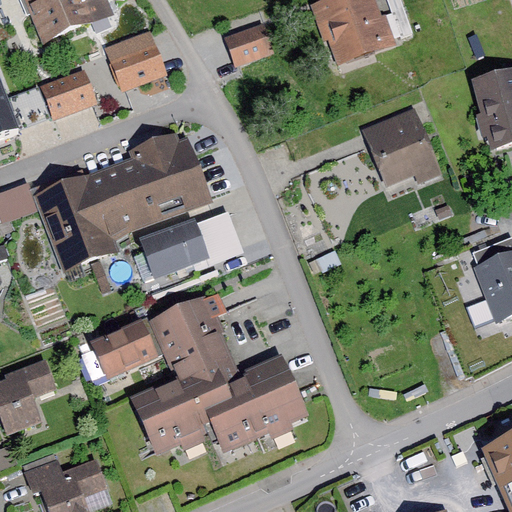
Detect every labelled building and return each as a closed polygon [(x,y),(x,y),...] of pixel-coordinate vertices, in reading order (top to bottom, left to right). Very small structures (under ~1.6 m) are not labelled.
[(30,0),(48,41),(108,15),(101,0),(30,0)] [(365,0),(353,0),(326,10),(344,60),(392,42),(383,20),(374,23),(365,0)] [(386,0),(391,12),(403,8),(400,0),(386,0)] [(391,12),(401,39),(412,35),(403,8),(391,12)] [(261,33),(230,44),(238,65),(268,54),(261,33)] [(124,88),(162,74),(153,51),(115,65),(124,88)] [(511,78),(480,87),(497,150),(511,145),(511,78)] [(55,118),(92,103),(83,79),(46,93),(55,118)] [(0,85),(0,141),(19,134),(0,85)] [(49,117),(39,91),(14,101),(23,126),(49,117)] [(395,137),(374,145),(389,182),(431,165),(410,114),(389,123),(395,137)] [(368,132),(374,145),(395,137),(389,123),(368,132)] [(138,228),(207,202),(191,158),(164,168),(163,164),(180,157),(175,142),(134,157),(142,177),(122,185),(138,228)] [(138,228),(122,185),(92,196),(87,184),(41,201),(68,271),(113,253),(108,240),(138,228)] [(227,216),(194,229),(203,251),(213,247),(217,259),(206,263),(205,261),(194,265),(196,272),(241,255),(227,216)] [(194,229),(144,248),(156,279),(194,265),(205,261),(206,263),(217,259),(213,247),(203,251),(194,229)] [(511,240),(478,254),(484,270),(479,272),(499,322),(511,317),(511,240)] [(0,263),(10,259),(5,247),(0,248),(0,263)] [(101,293),(109,291),(100,266),(92,269),(101,293)] [(181,385),(135,405),(149,437),(157,455),(214,429),(223,448),(254,434),(256,438),(304,417),(282,367),(224,392),(215,371),(229,364),(203,305),(155,326),(181,385)] [(96,349),(109,379),(162,356),(149,326),(96,349)] [(10,385),(0,388),(0,416),(7,436),(40,423),(31,399),(55,390),(45,366),(8,381),(10,385)] [(511,510),(511,446),(505,449),(505,450),(489,457),(511,510)] [(0,454),(0,470),(15,465),(10,451),(0,454)] [(57,466),(27,477),(34,495),(41,492),(49,511),(87,511),(80,493),(103,484),(96,465),(62,478),(57,466)]
